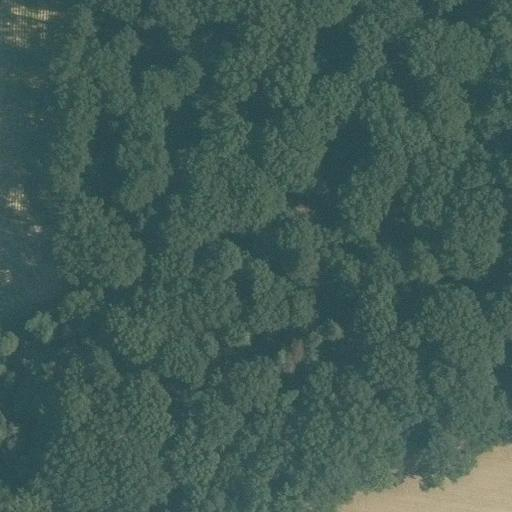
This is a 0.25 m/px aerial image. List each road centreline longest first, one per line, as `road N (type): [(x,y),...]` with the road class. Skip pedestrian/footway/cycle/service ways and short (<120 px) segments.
road 1 (track): [(311,0),(272,131),(165,344),(123,468),(98,511)]
road 2 (track): [(171,511),(511,395)]
